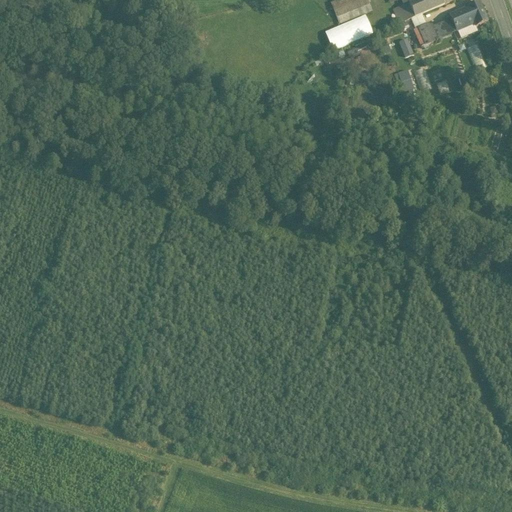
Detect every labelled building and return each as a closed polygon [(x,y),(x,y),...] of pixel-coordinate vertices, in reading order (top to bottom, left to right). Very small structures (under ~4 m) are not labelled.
[(367,0),(342,0),(331,5),(339,25),(372,12),(367,0)] [(396,0),(397,2),(400,8),(409,5),(412,4),(410,0),(396,0)] [(444,6),(441,0),(420,0),(412,4),(409,5),(415,19),(420,17),(444,6)] [(479,4),(467,9),(474,25),(476,29),(488,24),(479,4)] [(415,19),(409,5),(400,8),(406,23),(410,21),(415,19)] [(406,23),(400,8),(393,11),(399,26),(406,23)] [(474,25),(467,9),(450,16),(457,33),(474,25)] [(365,17),(325,34),(333,53),(373,36),(365,17)] [(424,27),(420,17),(415,19),(410,21),(415,31),(419,29),(424,27)] [(424,27),(419,29),(425,46),(438,41),(431,24),(424,27)] [(425,46),(419,29),(415,31),(422,48),(425,46)] [(415,73),(422,94),(432,90),(425,69),(415,73)] [(409,71),(396,74),(401,97),(414,95),(409,71)] [(439,95),(448,92),(445,81),(436,84),(439,95)]
